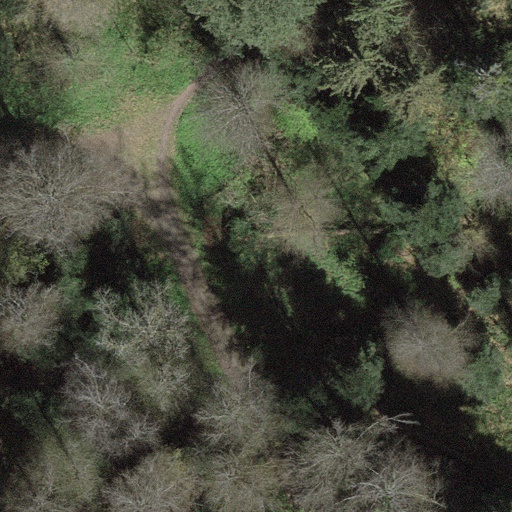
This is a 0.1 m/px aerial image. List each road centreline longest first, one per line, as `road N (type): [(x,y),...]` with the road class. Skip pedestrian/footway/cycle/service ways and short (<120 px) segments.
road 1 (track): [(308,511),(221,367),(124,128)]
road 2 (track): [(124,128),(285,0)]
road 3 (track): [(124,128),(0,155)]
